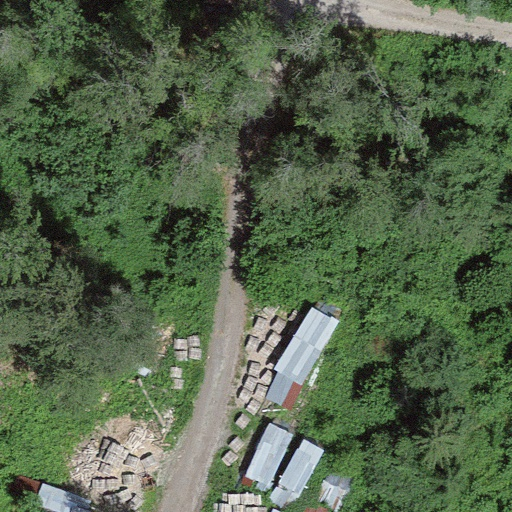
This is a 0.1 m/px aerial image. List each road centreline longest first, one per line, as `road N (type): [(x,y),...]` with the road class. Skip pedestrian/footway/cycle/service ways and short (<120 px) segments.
road 1 (track): [(173,511),(220,370),(245,150),(286,0)]
road 2 (track): [(329,0),(511,35)]
